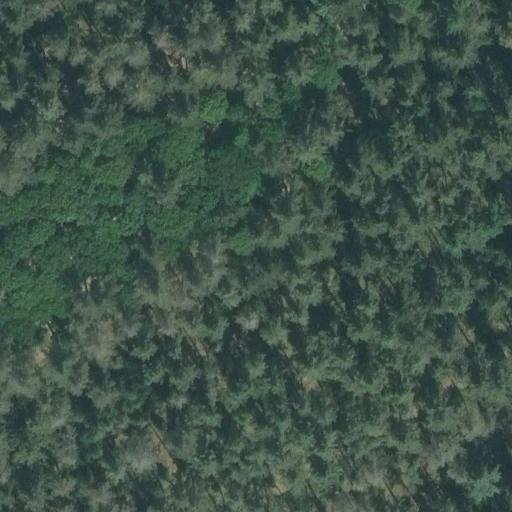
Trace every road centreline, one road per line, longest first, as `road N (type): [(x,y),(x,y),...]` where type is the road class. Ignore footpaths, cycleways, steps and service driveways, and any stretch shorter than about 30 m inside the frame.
road 1 (track): [(0,399),(511,121)]
road 2 (track): [(226,511),(511,348)]
